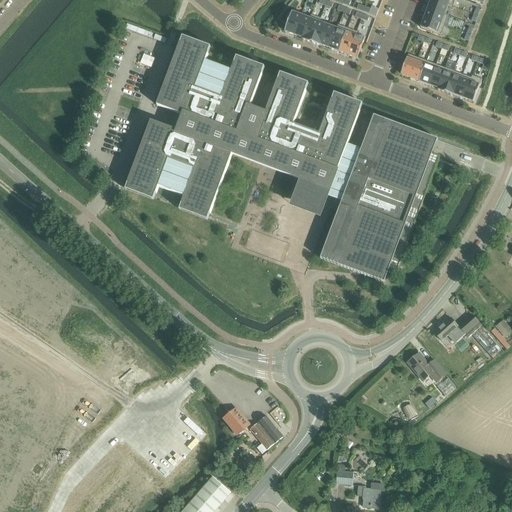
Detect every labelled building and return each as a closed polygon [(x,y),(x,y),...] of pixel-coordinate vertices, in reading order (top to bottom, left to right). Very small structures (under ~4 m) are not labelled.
[(451,7),(433,0),(431,0),(428,9),(448,16),(445,14),(448,6),(451,7)] [(424,18),(444,26),(448,16),(428,9),(424,18)] [(289,19),(284,32),(294,35),(302,14),(292,11),(291,14),(289,13),(287,19),(289,19)] [(302,14),(294,35),(302,38),(302,39),(302,40),(311,16),(310,17),(302,14)] [(311,16),(302,40),(311,43),(320,19),(311,16)] [(424,18),(420,28),(440,36),(444,26),(424,18)] [(320,19),(311,43),(320,47),(328,26),(320,23),(321,19),(320,19)] [(328,26),(320,47),(321,47),(322,46),(321,46),(321,45),(330,49),(338,26),(337,29),(328,26)] [(338,26),(330,49),(339,52),(347,29),(338,26)] [(347,29),(339,52),(348,55),(356,33),(347,29)] [(356,33),(348,55),(357,59),(365,38),(356,34),(357,33),(356,33)] [(151,122),(128,184),(125,190),(154,201),(159,187),(185,197),(179,211),(207,221),(233,154),(302,180),(299,186),(344,203),(323,260),(383,282),(388,268),(397,272),(439,157),(430,154),(433,147),(436,140),(376,118),(363,151),(347,145),(362,105),(334,94),(332,101),(319,135),(293,126),(308,85),(280,74),(265,114),(250,108),(262,75),(265,68),(237,58),(234,65),(231,72),(206,62),(211,48),(183,38),(180,45),(157,106),(184,116),(178,132),(151,122)] [(401,75),(410,79),(418,59),(408,55),(401,75)] [(427,62),(418,59),(410,79),(419,82),(427,62)] [(445,69),(437,89),(438,89),(438,90),(437,90),(445,93),(453,72),(456,64),(447,61),(445,69)] [(436,65),(427,62),(419,82),(428,85),(436,65)] [(445,69),(436,65),(428,85),(435,88),(437,89),(445,69)] [(462,75),(453,72),(445,93),(454,97),(454,96),(454,95),(455,95),(462,75)] [(471,79),(462,75),(455,95),(464,99),(472,76),(471,79)] [(480,86),(482,80),(472,76),(464,99),(473,102),(480,86)] [(458,341),(465,335),(468,339),(471,335),(493,359),(501,351),(480,327),(482,326),(472,315),(458,327),(451,319),(434,333),(442,342),(448,337),(453,343),(457,339),(458,341)] [(511,331),(503,321),(496,327),(505,338),(511,332),(511,331)] [(437,383),(446,375),(434,361),(428,365),(419,355),(408,364),(423,381),(430,375),(437,383)] [(439,386),(447,396),(456,387),(448,378),(439,386)] [(411,405),(403,409),(409,420),(417,415),(411,405)] [(236,409),(224,419),(237,436),(250,426),(236,409)] [(262,444),(267,451),(275,444),(283,438),(266,417),(250,430),(262,444)] [(332,431),(329,435),(338,443),(341,439),(332,431)] [(348,441),(343,448),(348,452),(353,444),(352,443),(348,441)] [(262,444),(257,449),(262,455),(267,451),(262,444)] [(352,486),(353,473),(337,472),(336,485),(352,486)] [(182,511),(215,511),(231,494),(213,478),(182,511)] [(379,510),(381,492),(384,492),(384,485),(371,484),(371,490),(364,490),(364,487),(358,487),(357,497),(364,498),(363,508),(379,510)]
